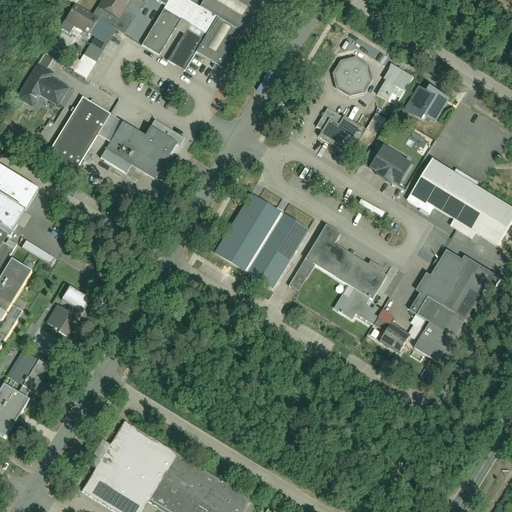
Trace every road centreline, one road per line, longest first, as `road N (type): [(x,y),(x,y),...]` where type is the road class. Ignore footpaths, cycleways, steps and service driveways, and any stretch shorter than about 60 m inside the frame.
road 1 (residential): [(267,153),(286,147),(304,154),(400,212),(409,228),(398,247),(383,245),(276,181),(266,162)]
road 2 (unclassified): [(169,254),(414,403)]
road 3 (unclassified): [(103,364),(335,511)]
road 4 (residential): [(196,109),(190,84),(136,52),(116,51),(115,79),(179,119),(190,115)]
road 5 (unclassified): [(169,254),(0,159)]
road 6 (unclassified): [(359,0),(511,101)]
road 7 (unclassified): [(314,0),(235,135)]
road 8 (unclassified): [(103,364),(28,491)]
road 9 (unclassified): [(235,135),(169,254)]
road 10 (unclassified): [(169,254),(103,364)]
